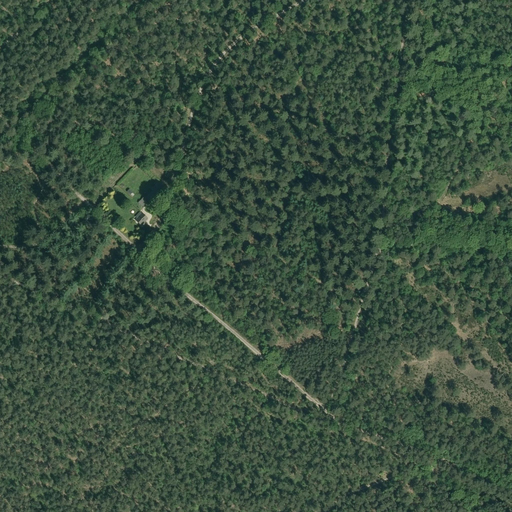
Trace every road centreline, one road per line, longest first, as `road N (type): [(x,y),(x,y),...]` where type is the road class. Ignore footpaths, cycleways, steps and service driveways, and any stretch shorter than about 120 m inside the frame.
road 1 (track): [(405,0),(382,216),(328,417)]
road 2 (track): [(19,142),(328,417)]
road 3 (track): [(328,417),(55,299)]
road 4 (track): [(168,205),(360,303)]
road 5 (track): [(199,82),(390,155)]
road 6 (unknown): [(511,500),(347,434),(328,417)]
road 7 (track): [(55,299),(51,247),(35,212),(43,184),(19,142)]
road 8 (track): [(191,99),(168,205),(138,250)]
road 9 (track): [(191,99),(206,66),(240,34),(301,0)]
road 10 (track): [(323,511),(363,487),(434,470),(441,460)]
road 11 (track): [(441,460),(328,417)]
